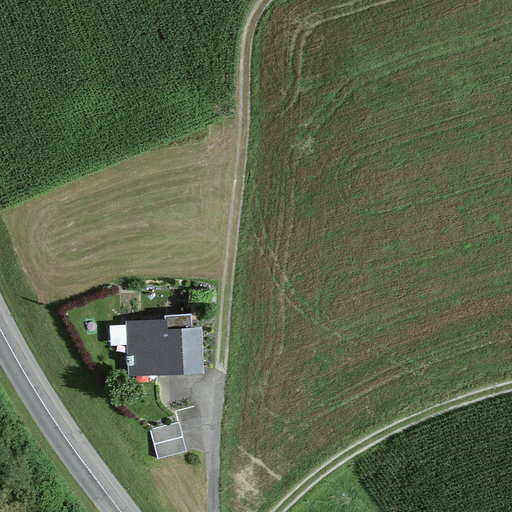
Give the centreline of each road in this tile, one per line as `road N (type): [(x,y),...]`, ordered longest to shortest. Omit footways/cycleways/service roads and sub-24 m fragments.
road 1 (track): [(270,0),(248,49),(213,511)]
road 2 (track): [(281,511),(348,452),(403,422),(511,387)]
road 3 (secondary): [(0,324),(34,389),(120,511)]
